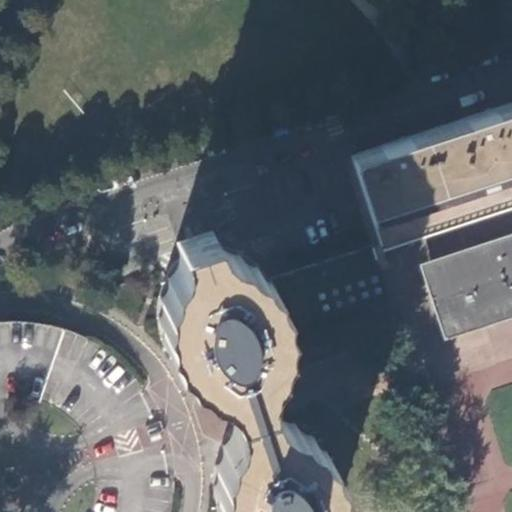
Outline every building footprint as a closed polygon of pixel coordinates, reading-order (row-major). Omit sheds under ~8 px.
[(384,143),(351,154),(373,221),(425,204),(433,202),(472,189),(509,177),(511,175),(511,101),(472,114),(384,143)] [(511,185),(509,177),(472,189),(479,211),(506,203),(511,200),(511,185)] [(479,211),(472,189),(433,202),(425,204),(433,226),(441,224),(479,211)] [(511,200),(479,211),(433,226),(381,243),(372,247),(373,251),(377,250),(511,205),(511,200)] [(394,239),(433,226),(425,204),(373,221),(381,243),(394,239)] [(511,285),(511,241),(508,243),(486,250),(499,289),(511,285)] [(191,379),(207,388),(194,405),(198,417),(233,407),(271,396),(264,377),(275,364),(279,356),(282,347),(284,340),(285,331),(284,317),(281,304),(277,290),(271,281),(266,273),(252,260),(237,250),(230,248),(216,246),(215,245),(204,246),(194,249),(185,254),(185,255),(178,260),(168,272),(165,279),(160,295),(158,314),(158,323),(163,341),(171,358),(177,365),(191,379)] [(284,340),(282,347),(394,314),(373,251),(373,249),(271,281),(277,290),(281,304),(284,317),(285,331),(284,340)] [(499,289),(486,250),(466,256),(448,262),(461,302),(499,289)] [(461,302),(448,262),(417,272),(442,349),(457,344),(473,339),(461,302)] [(511,285),(499,289),(511,326),(511,285)] [(499,289),(461,302),(473,339),(493,332),(511,326),(499,289)] [(0,511),(171,511),(172,511),(174,498),(175,485),(175,471),(173,458),(171,445),(166,427),(163,419),(156,407),(153,401),(150,395),(142,384),(134,373),(125,364),(115,355),(105,347),(94,341),(82,335),(70,330),(63,327),(58,326),(45,322),(33,320),(20,319),(7,319),(0,319),(0,511)] [(198,417),(203,434),(223,438),(216,456),(213,474),(214,493),(218,511),(219,511),(336,511),(339,498),(339,489),(338,480),(333,462),(329,453),(318,438),(305,427),(303,426),(295,421),(277,415),(271,396),(233,407),(198,417)]
